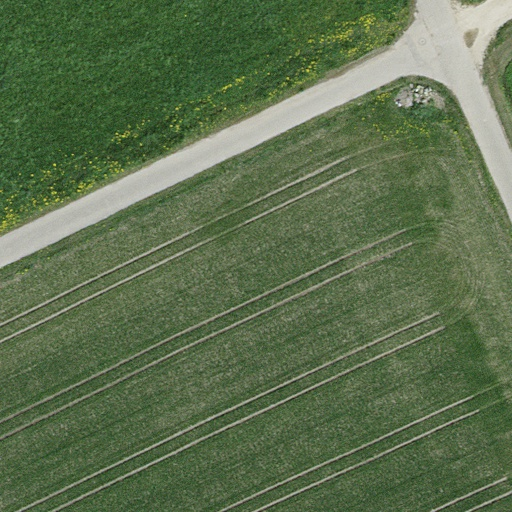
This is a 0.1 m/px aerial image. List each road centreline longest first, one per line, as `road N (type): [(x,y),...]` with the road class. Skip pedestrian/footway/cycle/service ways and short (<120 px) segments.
road 1 (track): [(0,256),(438,39)]
road 2 (track): [(438,39),(511,214)]
